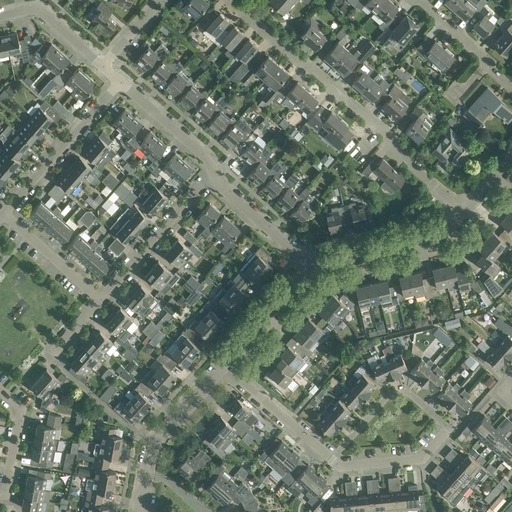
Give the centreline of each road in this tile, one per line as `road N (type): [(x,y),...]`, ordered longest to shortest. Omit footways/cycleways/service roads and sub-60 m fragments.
road 1 (residential): [(464,213),(388,134),(227,0)]
road 2 (residential): [(453,433),(423,458),(341,466),(225,365)]
road 3 (residential): [(3,213),(119,81)]
road 4 (residential): [(100,299),(213,172)]
road 5 (tertiary): [(313,267),(439,234),(464,213)]
road 6 (residential): [(213,172),(219,186),(313,267)]
road 7 (tertiary): [(148,470),(153,448),(225,365)]
road 8 (tertiary): [(225,365),(313,267)]
road 9 (residential): [(119,81),(213,172)]
road 10 (residential): [(100,299),(3,213)]
road 11 (residential): [(511,87),(416,0)]
road 12 (residential): [(0,17),(40,11),(103,66)]
